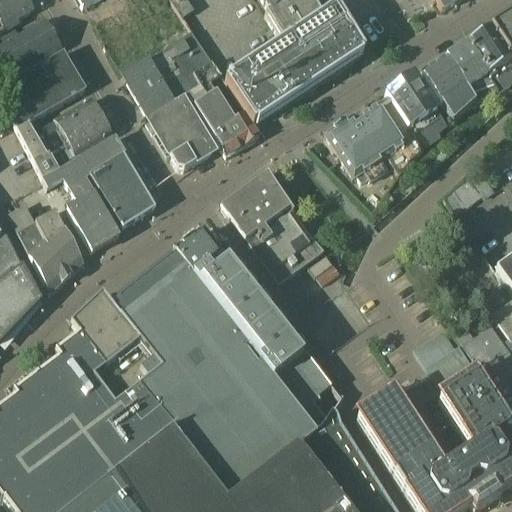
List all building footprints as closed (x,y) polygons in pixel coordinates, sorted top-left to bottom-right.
[(26,6),(28,1),(26,0),(7,0),(0,4),(0,38),(17,29),(15,25),(31,16),(27,8),(26,6)] [(73,0),(81,13),(104,0),(73,0)] [(191,15),(180,0),(172,0),(167,4),(180,23),(191,15)] [(256,0),(267,17),(263,19),(271,32),(281,48),(271,54),(226,84),(226,86),(225,87),(225,86),(223,87),(243,118),(252,130),(253,129),(253,128),(254,128),(256,129),(271,119),(278,116),(278,115),(360,61),(360,59),(361,58),(362,59),(363,58),(361,54),(350,36),(337,13),(334,14),(334,15),(332,14),(320,22),(306,0),(256,0)] [(430,0),(434,5),(435,7),(441,15),(442,15),(448,11),(453,7),(460,3),(464,0),(430,0)] [(511,16),(489,32),(511,66),(511,16)] [(0,88),(9,83),(23,75),(59,54),(42,26),(0,50),(0,88)] [(511,66),(489,32),(466,47),(487,79),(497,96),(511,87),(511,77),(509,72),(511,70),(511,66)] [(146,124),(156,118),(182,102),(181,102),(198,92),(191,79),(210,68),(190,38),(162,55),(121,80),(121,79),(120,80),(146,124)] [(470,101),(471,101),(474,98),(475,99),(489,91),(494,98),(497,96),(487,79),(466,47),(445,60),(445,61),(465,93),(470,101)] [(28,129),(83,96),(61,58),(26,79),(23,75),(9,83),(10,85),(0,91),(0,105),(18,141),(30,135),(28,132),(29,131),(28,129)] [(445,61),(420,77),(451,126),(473,107),(470,101),(465,93),(445,61)] [(387,104),(421,154),(441,141),(433,128),(436,126),(431,118),(435,115),(413,80),(384,99),(387,104)] [(258,142),(256,138),(243,118),(233,125),(215,96),(193,110),(199,120),(194,123),(198,130),(203,127),(225,162),(243,151),(243,152),(258,142)] [(176,174),(182,176),(194,169),(194,168),(210,159),(206,152),(201,143),(205,141),(194,123),(182,102),(156,118),(146,124),(169,162),(168,162),(175,174),(176,174)] [(352,121),(323,139),(352,184),(355,181),(359,188),(367,183),(368,185),(384,175),(378,167),(381,165),(385,162),(397,181),(422,156),(421,154),(387,104),(354,124),(352,121)] [(57,134),(63,144),(99,123),(89,105),(52,127),(32,139),(30,135),(18,141),(32,169),(41,186),(57,176),(48,159),(55,155),(46,140),(57,134)] [(99,123),(63,144),(66,150),(59,154),(65,166),(72,161),(73,162),(109,141),(99,123)] [(57,176),(41,186),(45,195),(61,186),(75,209),(65,215),(90,258),(117,243),(115,239),(118,237),(86,184),(122,161),(111,144),(57,176)] [(86,184),(118,237),(153,215),(122,161),(86,184)] [(491,193),(485,185),(478,175),(443,202),(455,219),(491,193)] [(63,286),(33,228),(25,214),(20,217),(19,216),(7,223),(15,237),(48,300),(63,286)] [(63,286),(81,270),(53,217),(33,228),(63,286)] [(0,286),(21,271),(3,237),(0,239),(0,286)] [(300,362),(202,237),(197,241),(196,240),(172,259),(173,262),(270,386),(300,362)] [(435,255),(408,275),(420,293),(448,274),(435,255)] [(340,406),(304,359),(300,362),(270,386),(173,262),(167,266),(165,264),(114,304),(116,307),(109,312),(111,315),(159,376),(135,394),(171,436),(74,511),(340,511),(296,455),(319,437),(329,421),(340,406)] [(511,264),(493,277),(511,302),(511,305),(490,320),(508,346),(502,350),(511,364),(511,264)] [(0,348),(40,307),(21,271),(0,286),(0,348)] [(77,342),(103,375),(104,375),(115,387),(118,385),(129,399),(135,394),(159,376),(111,315),(109,312),(100,301),(69,331),(70,332),(77,342)] [(511,364),(502,350),(489,333),(461,350),(511,424),(511,364)] [(74,511),(171,436),(135,394),(129,399),(118,385),(115,387),(104,375),(103,375),(77,342),(76,342),(74,344),(54,359),(53,360),(57,365),(56,366),(35,382),(33,383),(33,384),(12,399),(11,400),(14,403),(13,404),(13,405),(0,414),(0,507),(1,507),(2,508),(5,511),(74,511)] [(483,511),(485,511),(486,511),(487,511),(487,510),(499,502),(497,499),(508,492),(511,489),(511,436),(498,415),(497,413),(486,397),(487,397),(485,395),(476,381),(475,382),(470,380),(469,379),(455,389),(455,388),(453,390),(439,399),(439,400),(438,405),(437,406),(447,420),(446,420),(448,422),(458,438),(459,441),(460,440),(470,456),(464,460),(459,459),(454,462),(449,465),(448,471),(442,474),(440,471),(440,470),(439,468),(438,468),(428,452),(427,450),(426,450),(416,434),(415,432),(404,416),(405,416),(403,414),(394,400),(393,401),(388,400),(387,399),(373,408),(371,409),(357,419),(357,420),(356,425),(355,425),(365,439),(364,440),(366,442),(366,441),(376,458),(377,460),(378,460),(388,475),(388,476),(389,478),(404,500),(403,500),(405,502),(411,511),(483,511)] [(387,511),(338,436),(334,423),(333,423),(329,421),(319,437),(296,455),(340,511),(387,511)]
